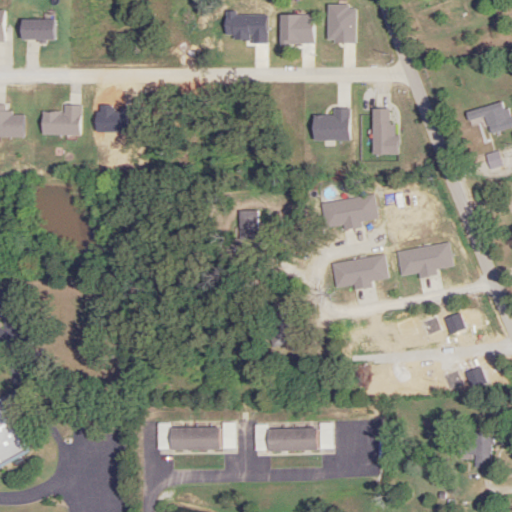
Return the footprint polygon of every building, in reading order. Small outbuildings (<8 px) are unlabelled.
[(489,135),(511,128),(503,101),(464,113),(467,122),(483,117),(489,135)] [(294,326),(288,301),(269,305),(274,329),(268,330),(271,347),(290,343),(287,328),(294,326)] [(0,397),(0,466),(27,453),(5,406),(25,397),(21,387),(0,397)] [(332,450),(332,422),(318,422),(318,450),(332,450)] [(157,450),(218,450),(218,427),(170,427),(170,423),(157,423),(157,450)] [(234,425),(222,425),(222,449),(234,449),(234,425)] [(254,425),(254,451),(316,450),(315,428),(266,429),(266,425),(254,425)] [(492,469),(492,433),(474,433),(474,445),(459,445),(459,456),(474,456),(474,468),(492,469)]
